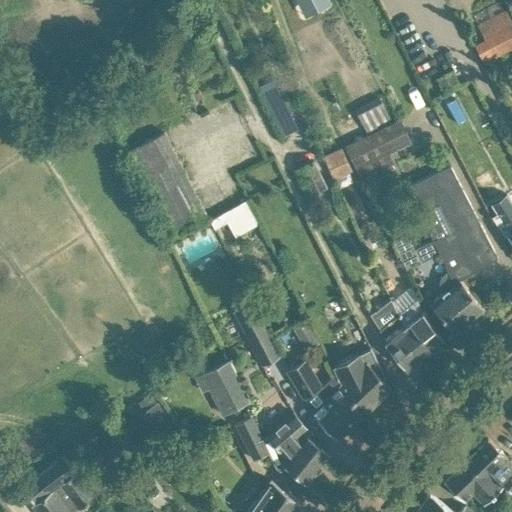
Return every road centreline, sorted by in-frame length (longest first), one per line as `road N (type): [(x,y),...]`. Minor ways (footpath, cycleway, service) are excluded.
road 1 (track): [(423,425),(197,0)]
road 2 (tertiary): [(348,511),(423,425),(511,344)]
road 3 (unknown): [(511,136),(449,40),(412,0)]
